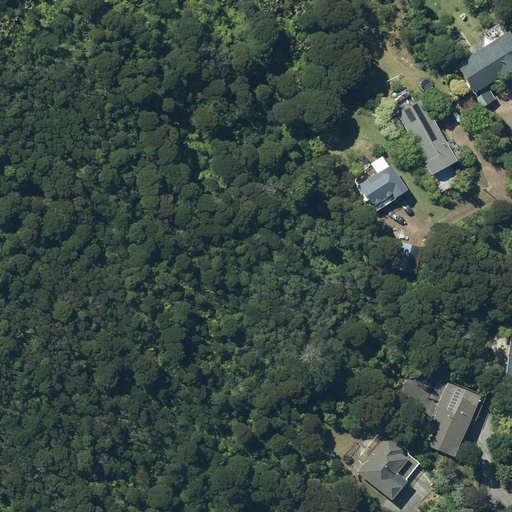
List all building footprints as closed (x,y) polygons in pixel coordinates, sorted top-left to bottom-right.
[(469,94),(484,86),(493,79),(495,82),(511,71),(511,45),(503,32),(451,65),(468,93),(469,94)] [(469,94),(468,93),(466,95),(475,110),(492,99),(484,86),(469,94)] [(428,119),(425,120),(414,102),(394,113),(404,132),(420,160),(429,176),(453,162),(428,119)] [(367,208),(370,212),(392,199),(391,198),(402,191),(386,166),(385,167),(379,157),(368,164),(374,174),(352,187),(366,209),(367,208)] [(391,268),(409,272),(415,247),(397,242),(391,268)] [(502,394),(511,395),(511,336),(507,336),(502,394)] [(435,402),(419,443),(450,457),(475,397),(443,384),(442,386),(434,383),(427,399),(435,402)] [(353,474),(386,502),(402,483),(392,474),(403,460),(396,454),(399,450),(383,436),(353,474)]
